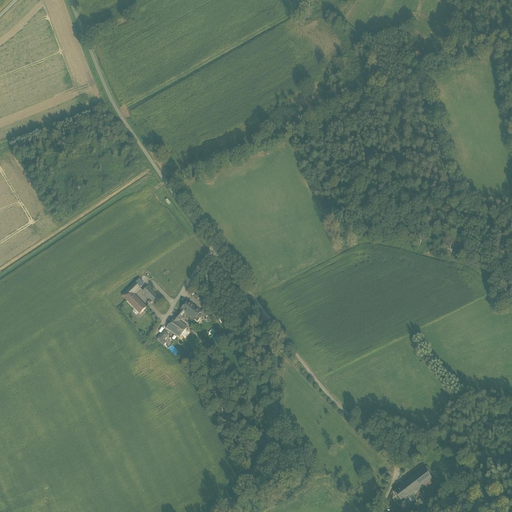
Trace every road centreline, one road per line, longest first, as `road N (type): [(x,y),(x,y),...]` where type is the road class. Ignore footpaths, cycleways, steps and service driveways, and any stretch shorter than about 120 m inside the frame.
road 1 (residential): [(214,248),(116,111),(70,0)]
road 2 (residential): [(379,511),(395,465),(264,315)]
road 3 (unclassified): [(264,315),(279,400),(267,448),(218,511)]
